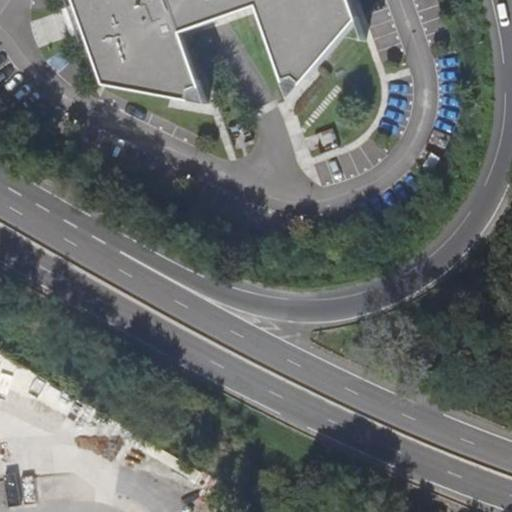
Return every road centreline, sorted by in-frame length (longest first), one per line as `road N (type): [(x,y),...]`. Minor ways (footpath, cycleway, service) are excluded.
road 1 (secondary): [(0,238),(305,405),(511,496)]
road 2 (trunk): [(511,125),(493,187),(459,243),(402,287),(366,301),(333,310),(266,307),(93,247)]
road 3 (secondary): [(511,458),(238,335),(93,247)]
